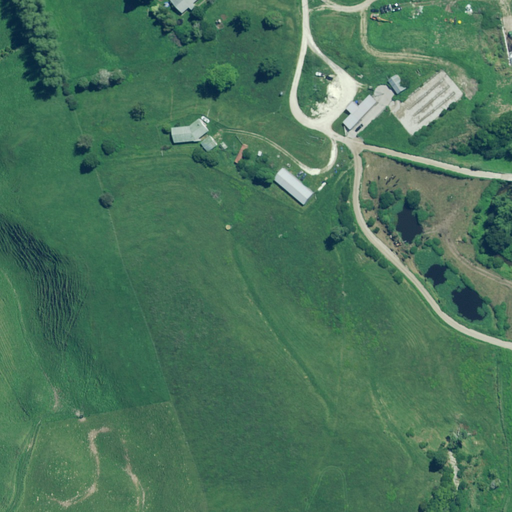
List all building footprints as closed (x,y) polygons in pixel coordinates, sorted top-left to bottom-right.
[(195,4),(199,0),(172,0),(172,1),(183,14),(190,8),(193,11),(197,7),(195,4)] [(461,15),(463,15),(463,7),(461,7),(461,8),(459,8),(459,5),(448,5),(448,7),(434,7),(433,16),(457,16),(458,14),(461,14),(461,15)] [(408,89),(399,75),(390,81),(399,95),(408,89)] [(371,96),(360,107),(357,105),(358,104),(356,101),(348,109),(353,114),(344,123),(352,130),(378,103),(371,96)] [(210,131),(202,119),(190,127),(173,128),(174,143),(200,141),(200,139),(210,131)] [(220,135),(218,132),(212,137),(211,136),(201,144),(208,153),(217,145),(213,140),(220,135)] [(248,147),(243,145),(235,161),(239,163),(248,147)] [(314,194),(284,168),(274,180),(304,205),(314,194)]
